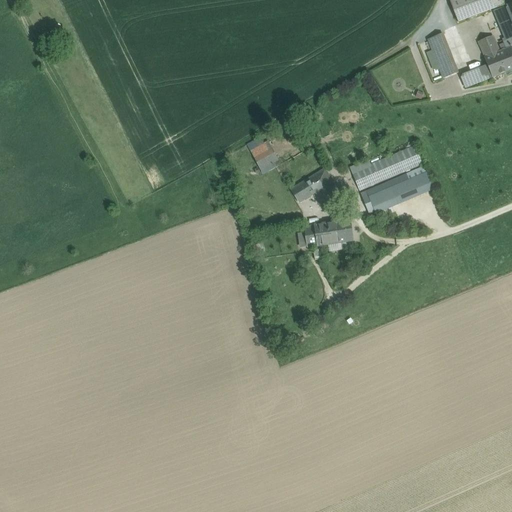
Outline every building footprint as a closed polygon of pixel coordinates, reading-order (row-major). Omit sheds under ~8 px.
[(502,0),(450,0),(449,0),(458,23),(505,5),(502,0)] [(511,4),(494,11),(506,40),(509,48),(506,50),(499,52),(485,58),(488,65),(493,76),(493,78),(511,70),(511,4)] [(443,34),(428,40),(431,47),(446,41),(443,34)] [(493,36),(479,42),(485,57),(485,58),(499,52),(493,36)] [(446,41),(431,47),(439,69),(454,63),(446,41)] [(454,63),(439,69),(443,79),(458,73),(454,63)] [(488,65),(462,75),(461,78),(464,87),(493,76),(488,65)] [(419,89),(420,83),(419,77),(415,72),(411,69),(405,68),(399,69),(394,73),(391,78),(390,83),(391,89),(394,94),(399,97),(405,98),(411,97),(416,94),(419,89)] [(416,145),(352,173),(370,216),(434,189),(416,145)] [(266,151),(255,157),(261,169),(272,162),(266,151)] [(327,177),(312,186),(315,191),(323,205),(338,196),(327,177)] [(310,181),(292,192),(298,201),(315,191),(312,186),(310,181)] [(350,221),(315,226),(315,227),(305,229),(308,247),(318,245),(318,246),(352,240),(350,221)] [(261,240),(253,242),(256,254),(264,252),(261,240)]
